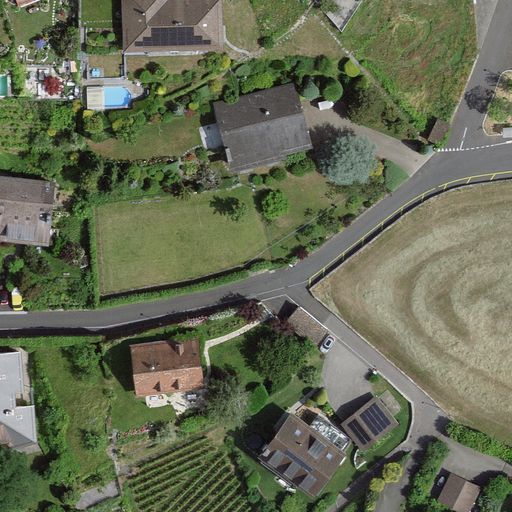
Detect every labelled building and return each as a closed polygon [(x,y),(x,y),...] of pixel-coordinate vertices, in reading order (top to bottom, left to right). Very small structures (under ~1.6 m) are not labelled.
[(126,0),(129,60),(228,55),(226,6),(173,8),(172,0),(126,0)] [(218,110),(237,179),(320,156),(300,87),(218,110)] [(1,184),(0,193),(0,248),(53,253),(59,189),(1,184)] [(317,343),(329,328),(301,305),(289,320),(317,343)] [(131,354),(142,406),(204,393),(193,341),(131,354)] [(25,359),(0,360),(0,450),(30,448),(25,359)] [(339,431),(362,457),(394,428),(372,401),(339,431)] [(313,499),(342,459),(292,423),(263,463),(313,499)] [(447,475),(433,505),(448,511),(466,511),(478,490),(447,475)]
